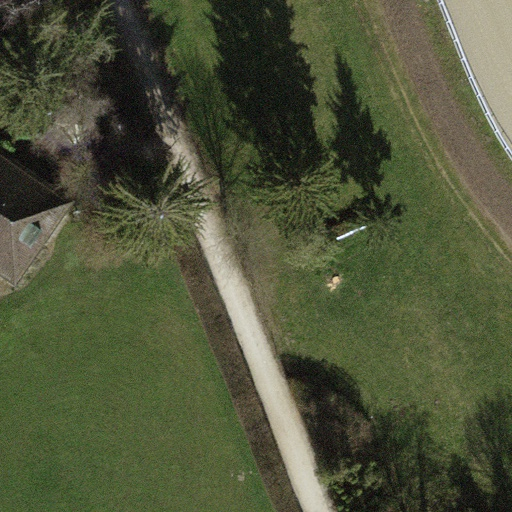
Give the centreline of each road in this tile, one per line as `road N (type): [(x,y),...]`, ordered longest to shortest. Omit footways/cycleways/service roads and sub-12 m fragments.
road 1 (track): [(313,511),(114,0)]
road 2 (track): [(402,0),(445,108),(511,218)]
